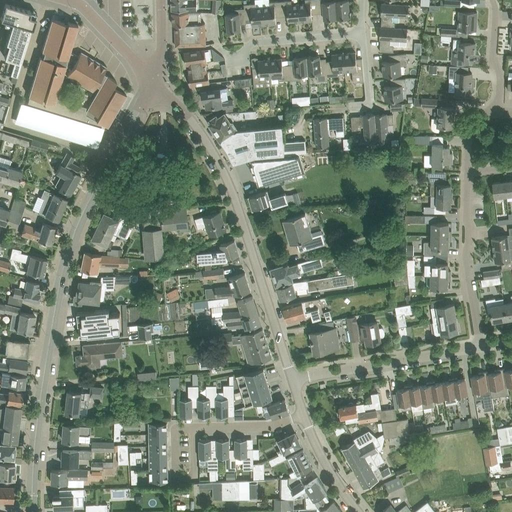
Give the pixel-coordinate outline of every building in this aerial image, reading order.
[(171,0),(172,10),(182,10),(197,9),(197,5),(197,3),(196,0),(171,0)] [(288,23),(299,22),(297,3),(291,3),(291,0),(279,1),(281,17),(287,16),(288,23)] [(297,3),(299,22),(312,21),(311,14),(316,13),(314,0),(304,0),(305,2),(297,3)] [(314,0),(316,13),(323,13),(324,18),(325,19),(335,19),(333,0),(314,0)] [(348,0),(333,0),(335,19),(348,18),(349,16),(348,0)] [(275,17),(281,17),(279,1),(269,2),(269,5),(262,6),(263,25),(276,24),(275,17)] [(17,77),(35,17),(29,15),(30,11),(30,10),(5,2),(0,18),(12,22),(11,26),(3,50),(6,51),(4,57),(15,60),(10,76),(17,77)] [(395,28),(395,21),(399,22),(399,15),(408,15),(409,5),(391,4),(381,3),(381,15),(382,15),(381,27),(380,27),(380,28),(407,29),(395,28)] [(252,26),(263,25),(262,6),(255,6),(255,4),(244,5),(244,8),(245,24),(246,23),(246,19),(252,19),(252,26)] [(240,24),(245,24),(244,8),(234,9),(235,13),(226,14),(227,32),(240,31),(240,24)] [(458,29),(464,30),(474,30),(474,23),(476,23),(477,12),(459,11),(458,29)] [(173,25),(205,23),(201,23),(201,12),(188,12),(182,12),(172,12),(173,25)] [(112,87),(116,81),(107,75),(103,73),(106,66),(81,51),(78,56),(69,52),(78,25),(67,21),(66,24),(63,23),(64,22),(52,19),(51,18),(51,19),(41,50),(43,51),(44,51),(42,57),(40,56),(39,60),(31,86),(28,95),(29,96),(26,106),(23,104),(17,121),(95,145),(99,132),(101,123),(108,127),(124,99),(126,95),(115,88),(115,89),(112,87)] [(205,23),(173,25),(175,25),(175,35),(205,35),(205,23)] [(456,28),(433,27),(432,34),(441,34),(441,35),(456,36),(456,28)] [(407,29),(380,28),(379,39),(380,39),(379,51),(393,52),(393,46),(406,46),(407,29)] [(175,35),(176,46),(205,45),(205,35),(175,35)] [(454,38),(452,63),(468,64),(468,63),(467,63),(468,55),(474,55),(475,43),(459,42),(460,39),(454,38)] [(205,49),(184,52),(186,65),(206,62),(205,49)] [(353,83),(364,82),(362,58),(356,59),(355,52),(343,53),(345,70),(352,69),(353,83)] [(338,75),(338,71),(345,70),(343,53),(331,54),(332,61),(326,62),(326,67),(327,76),(338,75)] [(401,75),(400,65),(407,65),(406,54),(388,55),(389,61),(382,62),(383,76),(401,75)] [(318,55),(306,56),(308,74),(316,73),(317,81),(327,80),(327,76),(326,67),(321,68),(320,57),(318,55)] [(288,65),(289,79),(300,79),(299,75),(308,74),(306,56),(295,57),(294,59),(294,64),(288,65)] [(282,59),(269,60),(271,77),(278,77),(278,80),(289,79),(288,65),(282,65),(282,59)] [(252,68),(253,77),(254,87),(271,85),(271,77),(269,60),(258,61),(258,67),(252,68)] [(188,75),(208,72),(207,72),(205,62),(206,62),(186,65),(188,65),(189,74),(188,75)] [(468,67),(458,66),(449,66),(448,77),(457,78),(455,97),(466,97),(466,93),(471,93),(471,87),(473,88),(473,79),(472,79),(472,73),(468,73),(468,67)] [(208,72),(188,75),(190,86),(209,83),(208,72)] [(235,79),(236,87),(251,85),(250,77),(235,79)] [(385,100),(395,100),(403,99),(402,90),(406,89),(405,78),(390,79),(391,86),(384,86),(385,100)] [(0,103),(6,105),(8,98),(1,96),(1,94),(0,93),(0,89),(0,90),(2,83),(0,81),(0,103)] [(479,81),(479,92),(491,92),(491,81),(479,81)] [(233,107),(232,100),(229,100),(227,88),(202,91),(203,101),(205,100),(207,108),(221,105),(221,109),(233,107)] [(292,104),(310,103),(309,96),(292,97),(292,104)] [(414,97),(413,105),(437,107),(437,99),(414,97)] [(439,132),(439,126),(453,127),(454,108),(439,107),(438,118),(431,118),(431,125),(431,127),(432,129),(433,131),(435,132),(439,132)] [(220,140),(237,129),(232,121),(230,122),(227,118),(229,116),(231,119),(256,118),(256,110),(226,112),(217,118),(216,116),(210,120),(212,122),(210,123),(220,140)] [(377,141),(377,146),(386,146),(385,141),(388,140),(387,124),(394,124),(393,114),(387,114),(386,113),(375,114),(377,141)] [(377,141),(375,114),(363,115),(363,116),(351,117),(352,130),(358,130),(358,126),(364,126),(365,142),(371,142),(373,141),(376,141),(377,141)] [(315,128),(315,137),(315,146),(329,144),(328,129),(336,128),(336,136),(343,135),(344,127),(343,117),(327,118),(327,117),(314,118),(315,128)] [(237,129),(220,140),(227,150),(234,163),(249,159),(255,157),(299,153),(306,152),(305,141),(283,142),(282,126),(237,129)] [(16,143),(18,138),(5,134),(4,139),(16,143)] [(431,136),(415,135),(399,135),(399,143),(430,144),(431,136)] [(343,138),(344,149),(351,148),(350,137),(343,138)] [(29,147),(29,146),(30,142),(18,138),(16,143),(29,147)] [(30,142),(29,146),(46,151),(48,143),(31,138),(30,142)] [(443,144),(433,143),(432,143),(432,166),(443,166),(443,164),(452,164),(452,153),(449,153),(449,146),(443,146),(443,144)] [(57,186),(61,189),(69,194),(80,175),(78,174),(81,168),(71,162),(74,157),(67,153),(61,164),(60,164),(55,172),(60,174),(54,184),(57,186)] [(255,157),(249,159),(249,160),(250,160),(253,168),(252,168),(258,187),(274,182),(305,172),(299,153),(255,157)] [(158,182),(165,182),(165,192),(159,192),(159,204),(186,203),(186,192),(172,192),(171,154),(158,154),(158,182)] [(0,179),(5,181),(9,167),(11,160),(0,156),(0,179)] [(5,181),(17,185),(22,171),(9,167),(5,181)] [(416,173),(405,173),(405,184),(416,184),(416,173)] [(446,178),(435,178),(435,184),(430,184),(430,195),(438,195),(452,195),(452,191),(450,191),(450,184),(446,184),(446,178)] [(494,197),(506,195),(504,182),(492,183),(494,197)] [(67,199),(58,195),(44,189),(40,197),(44,199),(43,201),(38,212),(58,221),(63,210),(67,199)] [(272,207),(281,204),(288,202),(285,193),(269,198),(267,190),(249,196),(253,209),(270,203),(272,207)] [(452,201),(452,195),(438,195),(430,195),(431,206),(424,206),(424,213),(445,213),(446,207),(450,207),(450,201),(452,201)] [(11,208),(22,212),(26,202),(14,198),(11,208)] [(164,230),(162,208),(161,207),(143,205),(147,257),(164,256),(162,230),(164,230)] [(162,208),(164,230),(180,228),(180,230),(188,230),(186,206),(162,208)] [(0,222),(5,224),(7,220),(10,210),(0,207),(0,222)] [(18,223),(22,212),(11,208),(7,219),(18,223)] [(210,235),(226,230),(220,211),(218,211),(215,210),(211,211),(210,214),(203,216),(204,216),(195,219),(198,228),(207,225),(210,235)] [(299,252),(325,244),(322,233),(312,236),(305,212),(283,219),(290,243),(296,241),(299,252)] [(98,226),(113,233),(125,239),(134,221),(118,214),(115,218),(104,213),(98,226)] [(448,231),(449,223),(436,223),(437,215),(427,215),(425,215),(413,215),(405,215),(405,222),(413,222),(425,222),(432,222),(432,235),(451,236),(451,231),(448,231)] [(20,234),(41,241),(51,244),(56,227),(43,223),(40,229),(24,223),(20,234)] [(113,233),(98,226),(92,239),(110,248),(113,242),(110,240),(113,233)] [(493,250),(511,247),(511,227),(508,228),(509,235),(492,237),(493,250)] [(424,255),(436,255),(436,249),(448,249),(448,241),(451,241),(451,236),(432,235),(432,241),(424,241),(424,255)] [(198,264),(205,263),(225,261),(230,259),(240,256),(235,240),(220,245),(222,250),(197,253),(198,264)] [(511,247),(493,250),(495,262),(511,259),(511,247)] [(12,248),(10,257),(10,258),(28,262),(26,271),(43,276),(47,259),(20,252),(21,250),(12,248)] [(129,257),(120,256),(101,256),(85,253),(82,269),(98,273),(99,266),(119,266),(128,266),(129,257)] [(436,263),(436,255),(424,255),(423,267),(431,268),(431,275),(450,276),(450,271),(448,270),(448,263),(436,263)] [(284,265),(275,267),(271,268),(272,272),(276,285),(286,282),(292,280),(291,275),(322,266),(321,258),(307,260),(288,266),(288,264),(284,265)] [(0,268),(8,271),(11,262),(0,259),(0,268)] [(407,264),(392,266),(395,285),(412,283),(411,268),(408,268),(407,264)] [(204,279),(225,277),(225,269),(195,272),(196,276),(203,275),(204,279)] [(485,279),(494,278),(500,277),(499,269),(483,271),(484,279),(485,279)] [(215,287),(205,288),(206,298),(216,297),(234,295),(235,295),(241,294),(251,291),(245,273),(235,276),(229,278),(231,286),(215,287)] [(293,282),(276,287),(280,299),(287,297),(288,298),(289,298),(289,297),(296,295),(295,290),(308,288),(308,290),(354,283),(352,273),(342,275),(334,276),(293,282)] [(79,286),(79,290),(78,290),(77,295),(75,294),(74,301),(77,302),(79,302),(82,302),(82,300),(99,302),(104,300),(104,295),(100,293),(100,292),(101,290),(114,290),(115,282),(130,282),(131,282),(130,275),(115,276),(102,276),(101,281),(92,280),(91,282),(80,281),(79,286)] [(450,281),(450,276),(431,275),(431,288),(424,288),(424,295),(435,296),(435,289),(447,289),(448,281),(450,281)] [(7,302),(11,303),(21,305),(22,298),(38,301),(39,293),(37,292),(39,283),(26,280),(24,289),(15,287),(13,295),(9,294),(7,302)] [(177,288),(167,293),(171,302),(181,297),(177,288)] [(240,310),(223,312),(223,316),(224,321),(227,321),(244,320),(243,318),(258,313),(252,296),(243,299),(238,301),(240,310)] [(228,297),(194,301),(195,309),(195,311),(203,310),(202,306),(208,306),(229,304),(228,297)] [(492,322),(507,319),(504,303),(503,298),(495,299),(495,298),(485,300),(487,313),(491,313),(492,322)] [(282,307),(287,322),(306,317),(306,316),(311,315),(312,322),(321,319),(318,308),(305,312),(302,301),(282,307)] [(16,330),(32,333),(35,315),(20,312),(20,308),(0,302),(0,311),(0,312),(1,310),(12,313),(9,329),(16,330)] [(396,314),(404,312),(404,314),(412,313),(410,304),(408,304),(402,305),(394,307),(396,314)] [(433,321),(456,317),(454,304),(431,308),(433,321)] [(109,309),(77,312),(79,336),(114,333),(114,331),(120,331),(119,325),(121,325),(120,313),(109,314),(109,309)] [(326,320),(332,319),(329,310),(324,311),(326,320)] [(244,320),(227,321),(228,328),(243,326),(243,325),(245,325),(246,329),(252,327),(261,324),(258,313),(243,318),(244,320)] [(346,317),(349,331),(357,330),(354,315),(346,317)] [(458,331),(456,317),(433,321),(435,335),(459,331),(458,331)] [(339,348),(338,338),(336,328),(334,328),(333,321),(318,323),(320,331),(310,332),(314,352),(314,349),(323,348),(323,351),(339,348)] [(377,322),(359,325),(360,337),(365,336),(366,343),(380,341),(379,337),(383,336),(384,335),(384,333),(384,330),(383,328),(381,327),(378,327),(377,322)] [(153,324),(137,325),(139,340),(152,339),(151,331),(153,331),(153,324)] [(401,341),(408,340),(406,326),(398,327),(401,341)] [(231,333),(220,334),(221,345),(232,344),(232,343),(241,342),(248,364),(254,362),(271,356),(263,329),(245,334),(240,335),(240,334),(232,336),(231,333)] [(5,354),(18,355),(28,356),(30,341),(6,339),(5,354)] [(85,367),(94,367),(101,366),(100,361),(100,357),(114,356),(123,356),(121,342),(83,345),(84,355),(82,355),(79,355),(79,356),(76,356),(77,365),(85,364),(85,367)] [(200,368),(220,366),(219,357),(219,355),(199,357),(200,368)] [(0,368),(16,371),(26,373),(27,361),(3,357),(2,362),(0,361),(0,368)] [(272,398),(263,369),(236,375),(246,406),(256,403),(270,399),(272,398)] [(495,372),(488,373),(492,397),(508,394),(507,387),(504,369),(494,370),(495,372)] [(154,370),(136,372),(137,379),(155,377),(154,370)] [(478,375),(471,376),(473,386),(474,392),(475,399),(483,398),(485,411),(494,409),(492,397),(488,373),(487,371),(478,373),(478,375)] [(25,375),(15,374),(2,372),(1,376),(0,375),(0,383),(24,387),(25,375)] [(179,390),(179,376),(169,376),(169,390),(179,390)] [(449,381),(442,382),(445,398),(446,405),(457,403),(456,396),(453,378),(449,379),(449,381)] [(457,378),(453,378),(456,396),(468,394),(465,378),(458,379),(457,378)] [(435,381),(430,382),(433,400),(445,398),(442,382),(435,383),(435,381)] [(427,385),(420,386),(423,408),(435,407),(433,400),(430,382),(426,383),(427,385)] [(217,406),(216,392),(216,385),(206,385),(206,399),(198,399),(198,406),(198,416),(210,416),(210,406),(217,406)] [(234,406),(234,385),(224,385),(224,392),(216,392),(217,406),(217,416),(228,415),(228,406),(234,406)] [(412,385),(408,386),(412,410),(423,408),(420,386),(413,387),(412,385)] [(68,390),(65,413),(66,413),(66,415),(72,416),(72,414),(79,415),(79,414),(86,415),(87,405),(81,404),(81,399),(85,400),(85,399),(90,399),(90,397),(91,397),(91,396),(102,397),(103,388),(91,386),(91,393),(68,390)] [(198,406),(198,399),(198,386),(188,386),(189,399),(180,399),(180,417),(192,417),(192,406),(198,406)] [(397,390),(398,400),(399,406),(411,404),(412,410),(408,386),(404,387),(404,389),(397,390)] [(0,401),(21,404),(23,392),(8,390),(7,394),(0,392),(0,401)] [(270,399),(256,403),(257,406),(259,412),(264,410),(264,413),(266,419),(273,417),(280,415),(289,412),(285,399),(271,404),(270,399)] [(357,422),(382,418),(384,433),(385,437),(389,436),(410,433),(408,422),(407,418),(397,420),(395,408),(381,410),(381,409),(358,412),(356,403),(340,406),(340,407),(338,410),(337,410),(338,415),(339,415),(341,416),(341,417),(345,417),(346,421),(356,419),(357,422)] [(21,406),(11,405),(6,404),(5,408),(0,407),(0,414),(20,417),(21,406)] [(243,419),(243,407),(234,410),(234,419),(243,419)] [(18,428),(20,417),(0,414),(0,421),(3,422),(3,426),(18,428)] [(414,421),(416,432),(424,431),(423,430),(422,424),(420,425),(419,420),(414,421)] [(149,422),(149,434),(167,434),(167,422),(149,422)] [(63,441),(73,441),(90,443),(91,426),(64,424),(63,441)] [(343,426),(333,428),(337,435),(346,430),(343,426)] [(497,428),(498,436),(500,444),(508,443),(505,426),(503,426),(504,427),(497,428)] [(16,442),(18,431),(0,428),(0,435),(1,436),(1,440),(16,442)] [(354,442),(342,448),(354,470),(367,463),(364,458),(378,450),(382,448),(385,437),(384,433),(377,437),(369,430),(362,434),(353,439),(354,442)] [(410,433),(389,436),(390,443),(428,437),(427,430),(424,431),(416,432),(410,433)] [(279,455),(300,444),(294,432),(278,441),(282,448),(277,451),(279,455)] [(167,445),(167,434),(149,434),(149,446),(167,445)] [(217,457),(217,449),(211,449),(211,439),(199,440),(199,460),(208,460),(208,470),(218,470),(218,457),(217,457)] [(235,457),(235,449),(229,449),(229,439),(217,439),(217,449),(217,457),(218,457),(226,457),(226,470),(236,470),(236,457),(235,457)] [(253,459),(253,449),(247,449),(247,439),(235,439),(235,449),(235,457),(236,457),(243,457),(243,470),(253,469),(253,464),(253,459)] [(114,451),(114,441),(92,441),(91,450),(114,451)] [(0,456),(13,458),(13,456),(15,455),(16,451),(14,450),(14,448),(11,447),(11,444),(4,443),(0,442),(0,456)] [(118,445),(119,464),(129,463),(128,445),(118,445)] [(168,457),(167,445),(149,446),(150,457),(168,457)] [(489,446),(483,447),(486,464),(488,464),(497,463),(494,445),(489,446)] [(313,469),(303,449),(288,457),(295,470),(289,473),(291,477),(295,477),(298,476),(313,469)] [(93,451),(73,450),(63,450),(62,464),(79,464),(79,458),(93,458),(93,451)] [(367,463),(354,470),(364,487),(391,472),(388,467),(380,471),(377,465),(384,461),(378,450),(364,458),(367,463)] [(168,468),(168,457),(150,457),(150,469),(168,468)] [(510,460),(501,462),(502,469),(511,468),(510,460)] [(0,477),(4,478),(14,479),(15,472),(14,472),(15,464),(0,463),(0,477)] [(262,464),(253,464),(253,469),(254,479),(262,479),(262,464)] [(397,477),(411,472),(408,466),(395,471),(397,477)] [(168,480),(168,468),(150,469),(150,481),(168,480)] [(88,470),(78,469),(68,469),(68,470),(52,469),(51,483),(68,483),(68,486),(83,487),(84,479),(88,479),(88,470)] [(399,476),(384,483),(388,492),(403,484),(399,476)] [(291,489),(288,484),(280,484),(280,499),(288,499),(294,499),(309,495),(323,486),(318,477),(304,486),(302,482),(291,489)] [(239,499),(239,481),(212,482),(213,499),(222,498),(222,499),(239,499)] [(0,500),(13,501),(13,487),(0,486),(0,500)] [(328,492),(323,486),(309,495),(314,501),(315,500),(319,506),(320,505),(329,499),(325,494),(328,492)] [(84,488),(59,489),(59,490),(63,490),(63,494),(54,495),(54,508),(74,507),(74,496),(84,495),(84,488)] [(280,499),(274,498),(274,510),(288,510),(288,509),(288,504),(288,499),(280,499)] [(342,511),(333,500),(321,510),(320,507),(308,508),(299,509),(298,511),(342,511)] [(435,511),(427,502),(413,511),(435,511)]
